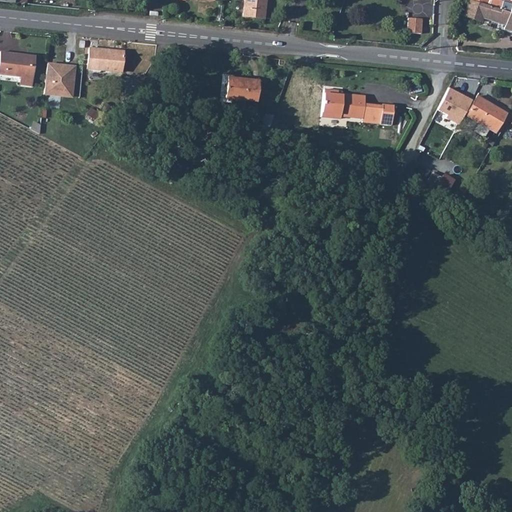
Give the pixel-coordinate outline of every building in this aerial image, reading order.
[(246,0),(245,17),(266,19),(267,0),(246,0)] [(470,0),(468,0),(463,15),(481,21),(483,17),(505,24),(503,28),(511,30),(511,3),(502,1),(500,8),(500,9),(470,0)] [(470,0),(500,9),(500,8),(502,1),(497,0),(470,0)] [(423,34),(424,19),(409,18),(408,33),(423,34)] [(89,50),(87,72),(122,75),(123,53),(89,50)] [(1,53),(0,66),(0,74),(34,78),(37,57),(1,53)] [(75,68),(47,65),(44,95),(71,98),(75,68)] [(227,79),(225,99),(235,100),(245,101),(257,102),(259,82),(227,79)] [(472,100),(448,88),(437,110),(447,115),(445,119),(459,126),(472,100)] [(111,90),(110,103),(121,103),(130,92),(111,90)] [(325,90),(323,118),(341,120),(343,117),(363,119),(364,104),(365,96),(338,93),(338,91),(325,90)] [(477,98),(466,117),(495,134),(507,114),(477,98)] [(245,101),(235,100),(234,110),(244,111),(245,101)] [(364,104),(363,119),(363,123),(381,124),(383,106),(364,104)] [(383,106),(381,124),(392,125),(394,105),(383,104),(383,106)] [(278,126),(278,115),(263,115),(264,134),(285,134),(285,126),(278,126)] [(433,175),(425,190),(434,194),(441,180),(433,175)]
